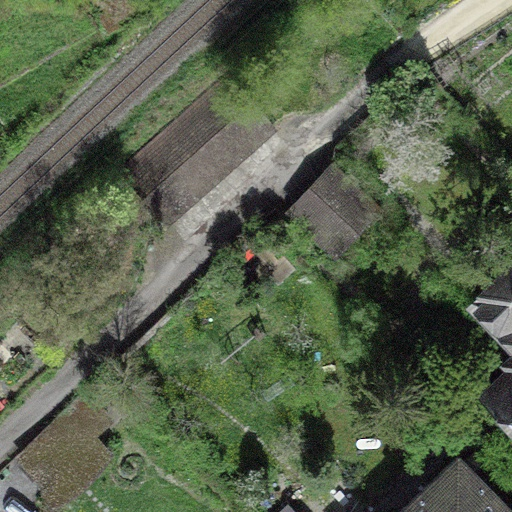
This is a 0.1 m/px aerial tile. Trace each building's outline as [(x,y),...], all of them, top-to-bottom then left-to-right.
[(133,0),(93,0),(106,23),(137,7),(133,0)] [(226,77),(174,124),(218,172),(270,126),(226,77)] [(174,124),(122,171),(166,219),(218,172),(174,124)] [(377,207),(331,163),(288,209),(335,252),(377,207)] [(511,269),(491,290),(511,310),(511,358),(511,359),(511,365),(489,389),(511,411),(511,269)] [(108,417),(86,393),(20,455),(40,477),(52,503),(84,482),(107,453),(90,434),(108,417)] [(511,511),(457,455),(398,511),(511,511)]
